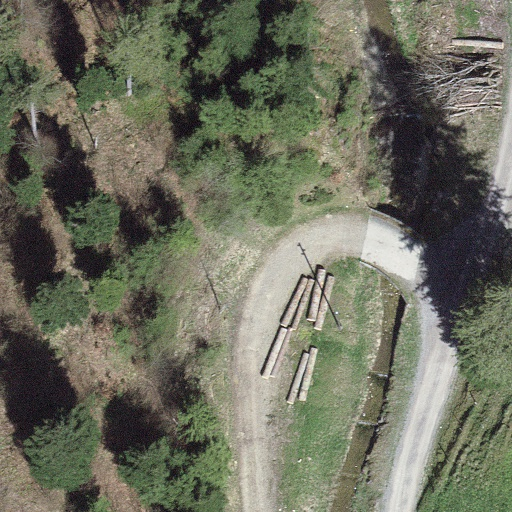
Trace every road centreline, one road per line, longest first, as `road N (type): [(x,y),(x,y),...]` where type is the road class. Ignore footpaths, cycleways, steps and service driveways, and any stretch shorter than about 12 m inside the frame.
road 1 (track): [(453,294),(366,237),(321,235),(290,255),(265,301),(255,353),(255,511)]
road 2 (track): [(511,99),(395,511)]
